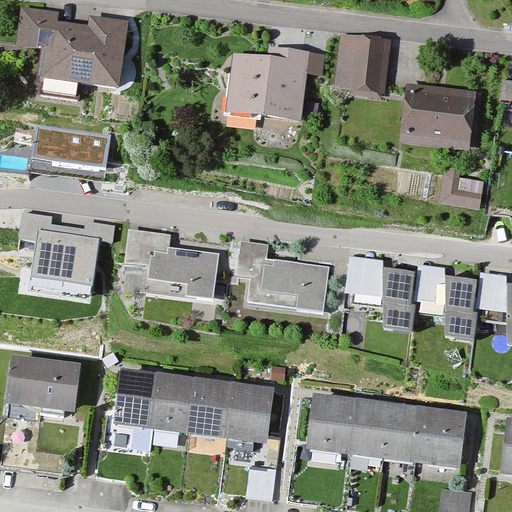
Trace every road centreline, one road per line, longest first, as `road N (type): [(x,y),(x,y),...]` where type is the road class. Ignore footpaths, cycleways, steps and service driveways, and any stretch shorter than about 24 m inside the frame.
road 1 (residential): [(0,198),(511,259)]
road 2 (residential): [(123,0),(475,36)]
